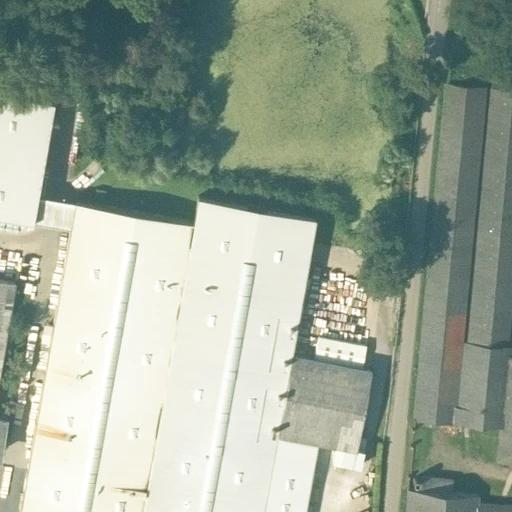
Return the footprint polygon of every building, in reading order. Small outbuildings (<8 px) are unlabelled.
[(447,81),(416,418),(460,422),(492,85),(447,81)] [(511,87),(492,85),(460,422),(501,426),(508,351),(511,306),(511,87)] [(53,101),(0,91),(0,213),(32,219),(37,193),(40,174),(53,101)] [(75,200),(37,193),(32,219),(70,226),(75,200)] [(315,215),(199,194),(194,221),(139,511),(259,511),(275,433),(275,431),(315,215)] [(139,511),(194,221),(75,200),(70,226),(19,511),(139,511)] [(0,366),(15,281),(0,278),(0,435),(3,419),(0,418),(0,366)] [(498,453),(511,454),(511,351),(508,351),(501,426),(500,437),(498,453)] [(370,368),(292,353),(277,432),(316,439),(336,443),(356,447),(370,368)] [(277,432),(275,431),(275,433),(259,511),(303,511),(316,439),(277,432)] [(356,447),(336,443),(332,459),(360,465),(363,448),(356,447)] [(454,479),(422,476),(421,488),(407,487),(405,511),(450,511),(452,491),(454,479)] [(477,511),(479,501),(479,493),(452,491),(450,511),(477,511)] [(511,511),(511,503),(479,501),(477,511),(511,511)]
